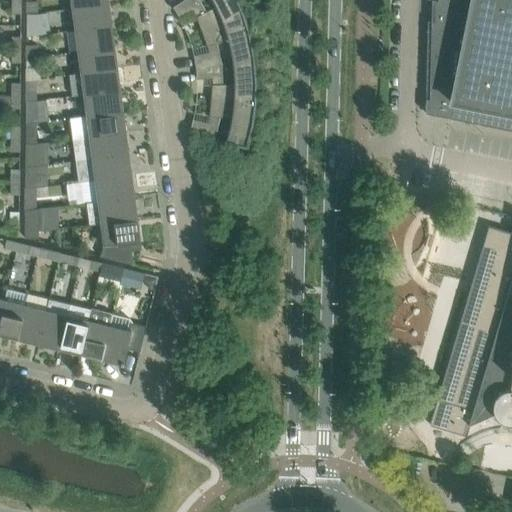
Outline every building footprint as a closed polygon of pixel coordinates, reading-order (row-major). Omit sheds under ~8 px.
[(12,0),(12,13),(21,13),(21,0),(12,0)] [(71,0),(72,8),(108,3),(107,0),(71,0)] [(174,7),(180,17),(193,10),(196,16),(201,31),(244,15),(237,0),(183,0),(181,2),(172,8),(174,7)] [(511,0),(438,0),(436,0),(431,0),(430,98),(426,98),(425,113),(511,130),(511,0)] [(27,13),(37,13),(37,1),(27,1),(27,13)] [(111,25),(108,3),(72,8),(75,30),(111,25)] [(37,13),(27,13),(26,25),(36,25),(37,13)] [(196,67),(221,63),(216,43),(228,40),(229,46),(230,51),(231,56),(232,62),(254,59),(249,34),(244,15),(201,31),(207,46),(208,52),(194,55),(196,67)] [(75,30),(78,51),(114,46),(111,25),(75,30)] [(12,36),(11,49),(20,49),(20,36),(12,36)] [(26,57),(36,57),(36,45),(26,44),(26,57)] [(117,68),(114,46),(78,51),(81,72),(117,68)] [(11,49),(11,62),(20,62),(20,49),(11,49)] [(36,57),(26,57),(26,69),(36,69),(36,57)] [(212,84),(210,100),(256,104),(256,84),(254,59),(232,62),(233,67),(233,73),(234,79),(234,84),(222,84),(221,63),(196,67),(197,78),(212,78),(212,84)] [(81,72),(69,74),(72,96),(84,94),(120,89),(117,68),(81,72)] [(11,82),(11,96),(20,96),(20,82),(11,82)] [(36,88),(26,88),(26,100),(36,100),(36,88)] [(122,110),(120,89),(84,94),(87,115),(122,110)] [(0,95),(0,107),(11,108),(11,96),(0,95)] [(11,96),(11,108),(20,108),(20,96),(11,96)] [(26,100),(26,123),(36,122),(36,100),(26,100)] [(193,119),(191,129),(189,129),(188,130),(191,130),(193,131),(225,142),(246,149),(253,123),(256,104),(210,100),(209,116),(208,122),(193,119)] [(87,115),(90,137),(125,132),(122,110),(87,115)] [(11,126),(11,138),(20,138),(20,126),(11,126)] [(25,131),(25,144),(35,144),(36,132),(25,131)] [(90,137),(72,139),(75,160),(128,153),(125,132),(90,137)] [(11,138),(11,151),(20,151),(20,138),(11,138)] [(25,144),(25,156),(35,156),(35,144),(25,144)] [(128,153),(75,160),(78,182),(95,180),(131,175),(128,153)] [(11,169),(11,181),(19,182),(19,169),(11,169)] [(25,175),(25,187),(35,187),(35,175),(25,175)] [(134,196),(131,175),(95,180),(98,201),(134,196)] [(11,181),(10,194),(19,194),(19,182),(11,181)] [(25,187),(25,209),(35,208),(35,187),(25,187)] [(98,201),(87,202),(89,224),(101,222),(137,218),(134,196),(98,201)] [(10,211),(10,227),(19,227),(19,211),(10,211)] [(37,215),(25,215),(25,225),(37,226),(37,215)] [(139,238),(137,218),(101,222),(104,243),(103,243),(104,245),(99,256),(133,264),(131,250),(141,249),(140,238),(139,238)] [(37,226),(25,225),(25,238),(37,238),(37,226)] [(511,232),(488,226),(485,238),(429,424),(466,435),(470,423),(494,412),(495,414),(497,416),(498,417),(500,419),(502,420),(504,421),(506,422),(508,422),(509,422),(511,422),(511,232)] [(18,242),(6,240),(4,247),(16,250),(18,242)] [(39,248),(18,242),(16,250),(37,255),(39,248)] [(39,248),(37,255),(58,261),(60,253),(39,248)] [(79,266),(81,258),(60,253),(58,261),(79,266)] [(81,258),(79,266),(100,271),(102,263),(81,258)] [(123,268),(102,263),(100,271),(121,276),(123,269),(123,268)] [(155,289),(158,276),(145,273),(143,278),(150,288),(155,289)] [(0,332),(17,337),(25,305),(28,294),(7,289),(4,300),(0,315),(0,332)] [(38,342),(48,299),(28,294),(25,305),(17,337),(38,342)] [(38,342),(59,347),(69,304),(48,299),(38,342)] [(69,304),(59,347),(80,352),(90,309),(69,304)] [(91,308),(90,309),(80,352),(101,357),(112,313),(91,308)] [(139,351),(146,326),(133,323),(129,318),(112,313),(101,357),(123,363),(126,348),(139,351)]
